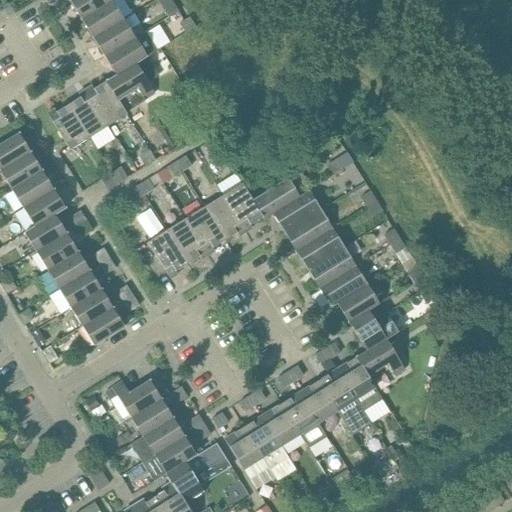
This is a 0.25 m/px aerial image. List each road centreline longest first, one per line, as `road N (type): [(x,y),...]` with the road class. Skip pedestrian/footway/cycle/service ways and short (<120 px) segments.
road 1 (residential): [(159,330),(226,285),(281,356)]
road 2 (residential): [(0,511),(71,460),(73,436),(48,395)]
road 3 (residential): [(48,395),(159,330)]
road 4 (residential): [(0,94),(65,60),(41,18)]
